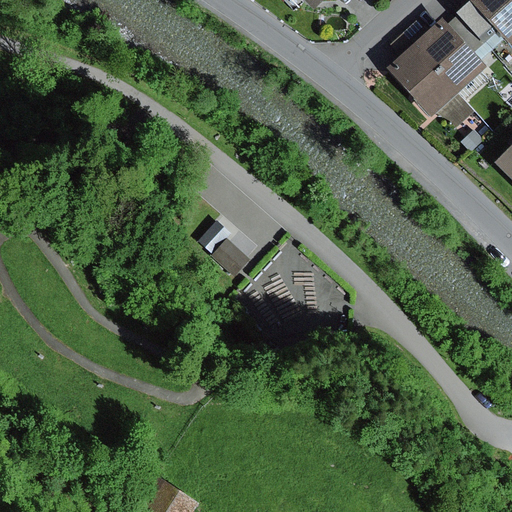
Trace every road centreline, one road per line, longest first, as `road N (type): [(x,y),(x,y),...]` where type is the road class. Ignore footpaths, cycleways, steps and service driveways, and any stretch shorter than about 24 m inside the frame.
road 1 (residential): [(511,240),(325,74)]
road 2 (residential): [(325,74),(220,0)]
